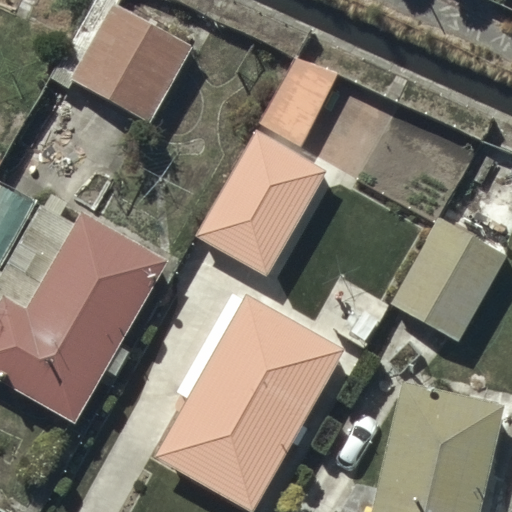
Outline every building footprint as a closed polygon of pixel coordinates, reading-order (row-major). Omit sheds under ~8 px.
[(198,61),(119,18),(78,94),(157,137),(198,61)] [(341,88),(300,68),(267,135),(308,155),(341,88)] [(333,185),(265,147),(205,252),(274,290),(333,185)] [(0,283),(38,215),(0,193),(0,283)] [(172,276),(87,228),(34,322),(11,309),(0,328),(0,390),(80,435),(110,383),(120,389),(133,366),(124,361),(172,276)] [(511,272),(511,269),(445,234),(399,320),(467,356),(511,272)] [(350,366),(253,311),(250,316),(239,310),(184,406),(196,412),(162,472),(233,511),(264,511),(296,457),(301,462),(310,445),(306,443),(350,366)] [(492,511),(511,431),(511,421),(412,398),(385,511),(492,511)]
